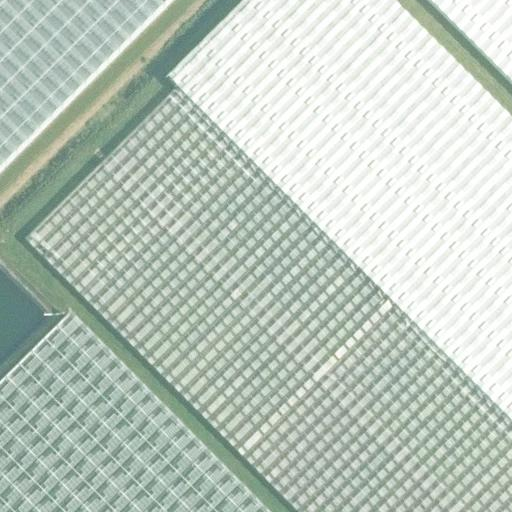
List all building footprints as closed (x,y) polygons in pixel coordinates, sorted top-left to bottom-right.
[(0,0),(0,174),(174,0),(0,0)] [(178,89),(511,423),(511,124),(386,0),(249,0),(170,80),(178,89)] [(511,0),(421,0),(511,90),(511,0)] [(177,91),(23,243),(292,511),(511,511),(511,423),(178,89),(170,80),(168,82),(177,91)] [(261,511),(69,320),(0,388),(0,511),(261,511)]
